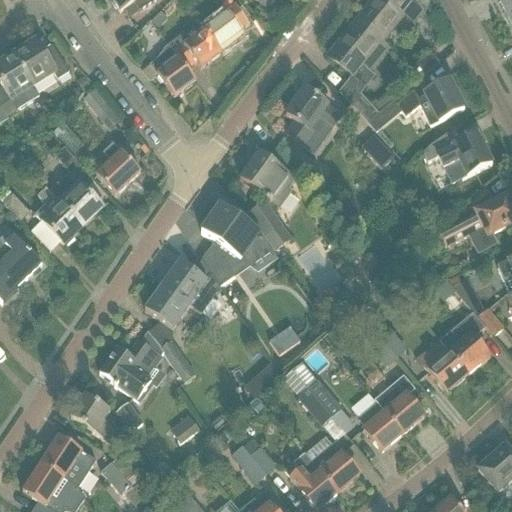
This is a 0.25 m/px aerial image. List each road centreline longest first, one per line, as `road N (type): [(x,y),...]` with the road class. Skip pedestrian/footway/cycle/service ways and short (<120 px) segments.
road 1 (residential): [(0,460),(193,172)]
road 2 (residential): [(193,172),(53,0)]
road 3 (residential): [(193,172),(330,0)]
road 4 (residential): [(380,511),(511,397)]
road 5 (residential): [(511,136),(446,0)]
